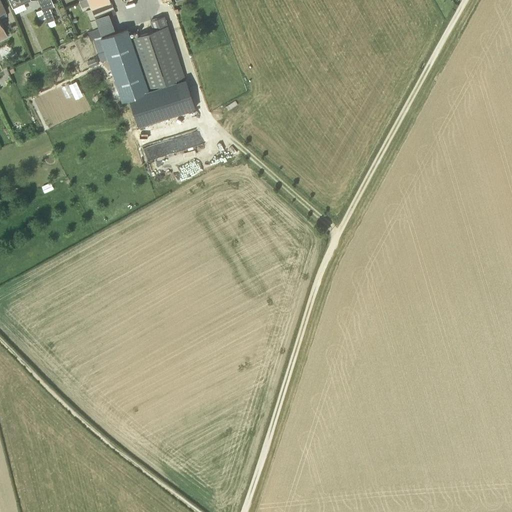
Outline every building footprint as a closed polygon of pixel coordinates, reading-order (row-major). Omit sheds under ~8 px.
[(0,18),(8,15),(0,0),(0,29),(4,28),(0,19),(0,18)] [(46,18),(47,21),(54,18),(49,6),(50,6),(47,0),(38,0),(42,8),(46,18)] [(108,3),(93,8),(91,8),(98,26),(98,25),(99,27),(100,29),(104,41),(122,92),(145,84),(148,90),(185,78),(164,16),(150,20),(153,30),(130,38),(126,28),(114,32),(109,17),(113,15),(108,3)] [(39,21),(46,18),(42,8),(35,11),(39,21)] [(98,26),(91,8),(87,10),(93,28),(98,26)] [(33,58),(40,55),(25,16),(23,10),(15,13),(17,19),(18,18),(25,36),(24,36),(33,58)] [(104,41),(100,29),(88,32),(91,39),(94,38),(96,44),(104,41)] [(187,84),(130,102),(139,129),(196,110),(187,84)]
